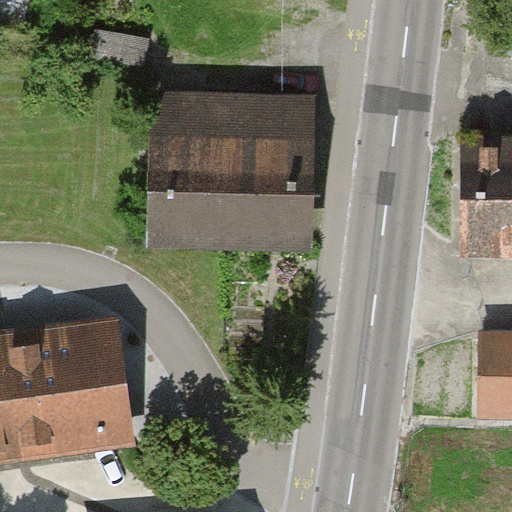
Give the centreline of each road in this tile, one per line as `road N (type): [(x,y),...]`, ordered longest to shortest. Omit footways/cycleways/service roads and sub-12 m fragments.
road 1 (secondary): [(412,0),(353,492)]
road 2 (residential): [(0,262),(99,279),(167,330),(211,413),(258,473),(353,492)]
